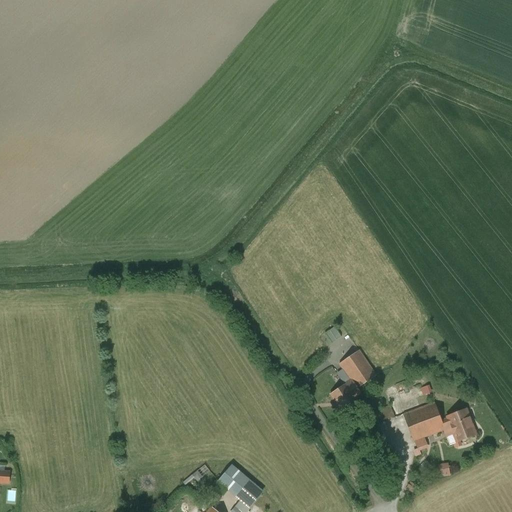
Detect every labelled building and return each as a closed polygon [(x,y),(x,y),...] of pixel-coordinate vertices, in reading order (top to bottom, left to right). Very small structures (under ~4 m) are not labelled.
[(342,337),(335,327),(325,333),(331,344),(342,337)] [(376,376),(359,351),(340,364),(352,382),(346,386),(345,385),(331,394),(343,413),(357,403),(350,392),(355,388),(357,390),(376,376)] [(411,434),(405,436),(411,450),(429,444),(426,437),(444,430),(441,420),(434,403),(403,414),(411,434)] [(377,421),(394,417),(391,406),(375,409),(377,421)] [(466,411),(441,420),(444,430),(448,429),(448,430),(451,429),(457,442),(475,435),(466,411)] [(447,462),(436,464),(438,477),(449,475),(447,462)] [(241,511),(246,511),(262,493),(231,466),(218,482),(240,500),(235,507),(241,511)] [(9,473),(0,471),(0,482),(8,483),(9,473)]
